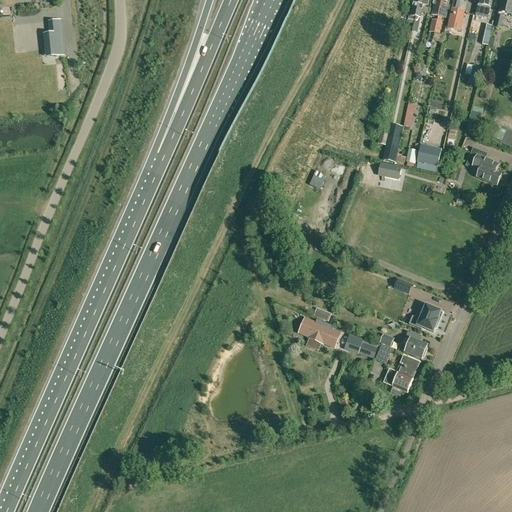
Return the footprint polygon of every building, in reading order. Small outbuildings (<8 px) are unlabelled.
[(419,0),(418,4),(417,9),(415,17),(421,18),(423,10),(421,10),(422,5),(424,5),(424,0),(419,0)] [(434,0),(433,5),(436,6),(435,11),(434,10),(433,16),(438,18),(442,0),(434,0)] [(449,3),(450,3),(450,0),(442,0),(438,18),(446,19),(449,3)] [(451,10),(447,29),(461,32),(465,13),(459,11),(461,2),(467,3),(467,0),(454,0),(452,10),(451,10)] [(478,6),(476,16),(483,17),(489,18),(491,9),(492,0),(479,0),(478,6)] [(505,18),(506,15),(511,15),(511,0),(502,0),(500,13),(499,13),(495,28),(502,29),(504,18),(505,18)] [(428,40),(433,41),(437,21),(432,20),(428,40)] [(44,34),(46,50),(46,58),(55,57),(63,56),(61,33),(49,34),(44,34)] [(489,52),(486,60),(494,62),(496,53),(489,52)] [(481,68),(474,66),(473,67),(471,77),(468,84),(475,86),(481,68)] [(404,127),(411,127),(416,106),(409,104),(404,127)] [(470,122),(480,125),(483,114),(473,111),(470,122)] [(446,146),(453,147),(457,131),(450,129),(446,146)] [(495,141),(511,148),(511,131),(507,130),(506,132),(500,129),(495,141)] [(378,144),(386,146),(389,133),(381,132),(378,144)] [(401,135),(389,133),(383,161),(395,163),(401,135)] [(442,150),(421,145),(417,163),(416,169),(436,173),(437,168),(438,168),(442,150)] [(476,179),(483,181),(498,188),(502,175),(497,173),(500,166),(497,164),(485,159),(487,155),(474,149),(466,167),(479,172),(476,179)] [(406,158),(402,157),(403,152),(399,150),(397,156),(396,162),(405,164),(406,158)] [(418,151),(417,151),(408,150),(406,163),(415,165),(418,151)] [(401,169),(381,165),(378,176),(399,180),(401,169)] [(316,172),(314,176),(325,181),(327,177),(316,172)] [(395,289),(408,294),(412,286),(399,281),(395,289)] [(433,333),(439,320),(437,320),(441,312),(421,304),(415,318),(412,317),(409,325),(422,330),(422,328),(433,333)] [(331,315),(317,309),(314,316),(328,322),(331,315)] [(305,320),(299,333),(310,337),(309,339),(322,344),(323,343),(335,348),(340,335),(332,332),(334,327),(317,320),(315,324),(305,320)] [(405,354),(406,353),(422,360),(424,356),(425,356),(428,350),(426,349),(427,347),(420,344),(423,338),(409,332),(406,337),(412,340),(408,347),(402,344),(399,351),(405,354)] [(364,340),(364,341),(345,334),(340,347),(374,360),(379,345),(364,340)] [(384,335),(380,343),(391,348),(394,339),(384,335)] [(381,346),(376,360),(386,365),(392,350),(381,346)] [(394,387),(408,393),(414,379),(413,379),(420,364),(404,357),(400,365),(402,366),(398,373),(391,370),(385,383),(394,387)] [(343,411),(350,409),(347,400),(340,402),(343,411)]
